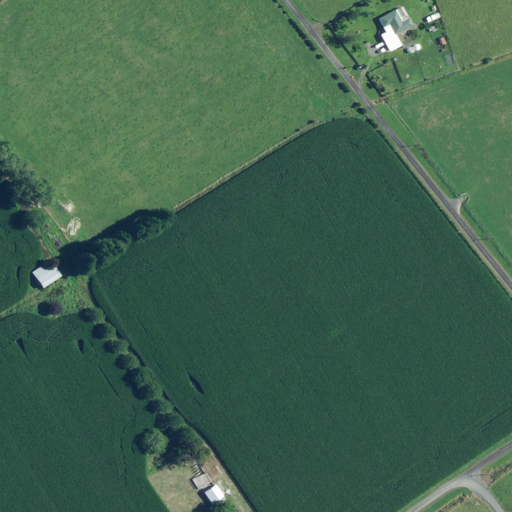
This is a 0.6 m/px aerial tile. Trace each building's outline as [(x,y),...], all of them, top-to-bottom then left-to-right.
[(388,51),(402,45),(404,49),(414,44),(409,35),(404,38),(400,32),(413,25),(409,17),(402,21),(396,9),(378,19),(385,32),(380,35),(388,51)] [(439,17),(437,12),(426,18),(428,22),(439,17)] [(76,217),(69,205),(65,208),(61,211),(68,222),(76,217)] [(61,276),(51,260),(43,266),(32,273),(43,288),(61,276)] [(201,488),(204,486),(207,491),(215,485),(201,463),(193,468),(198,477),(193,481),(199,490),(201,488)] [(207,491),(204,493),(215,508),(226,500),(216,485),(215,485),(207,491)]
